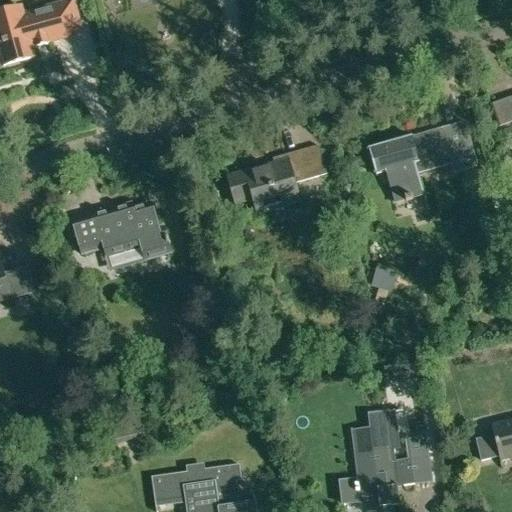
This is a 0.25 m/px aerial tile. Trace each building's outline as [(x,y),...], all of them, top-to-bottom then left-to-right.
[(21,6),(0,12),(0,52),(4,66),(35,57),(31,46),(38,44),(39,47),(49,44),(48,41),(69,35),(64,16),(76,13),(73,1),(60,4),(23,14),(21,6)] [(511,97),(492,105),(500,127),(511,122),(511,97)] [(387,172),(396,203),(407,200),(408,202),(414,200),(413,198),(425,194),(419,174),(452,165),(454,174),(477,168),(464,122),(370,148),(377,175),(387,172)] [(275,162),(227,176),(236,205),(254,200),(259,215),(302,202),(297,182),(327,174),(325,166),(302,173),(298,158),(290,160),(290,158),(276,162),(275,158),(274,158),(275,162)] [(143,247),(146,259),(172,252),(165,226),(160,228),(153,202),(131,208),(129,203),(73,219),(82,253),(104,247),(107,257),(143,247)] [(0,301),(36,292),(30,267),(3,274),(1,264),(0,263),(0,301)] [(406,378),(421,376),(419,362),(404,364),(406,378)] [(379,501),(380,508),(399,506),(396,487),(433,483),(430,456),(427,437),(405,439),(408,459),(394,461),(393,450),(400,449),(396,412),(403,411),(403,409),(368,414),(369,428),(351,431),(357,478),(338,481),(341,506),(379,501)] [(476,440),(481,461),(500,456),(501,460),(511,457),(511,421),(492,426),(495,435),(476,440)] [(127,430),(129,441),(142,439),(140,427),(127,430)] [(240,466),(152,479),(156,504),(195,498),(197,511),(256,511),(255,502),(240,504),(236,482),(242,481),(240,466)] [(494,472),(495,482),(511,480),(510,470),(494,472)]
